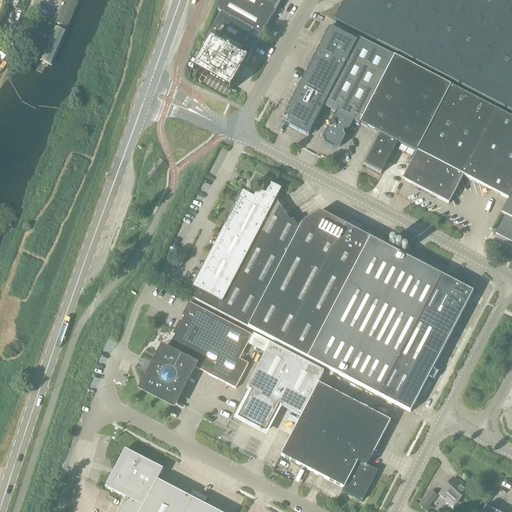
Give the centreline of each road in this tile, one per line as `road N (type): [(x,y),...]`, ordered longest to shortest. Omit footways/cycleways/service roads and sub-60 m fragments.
road 1 (primary): [(0,511),(144,105)]
road 2 (unclassified): [(511,284),(230,130)]
road 3 (unclassified): [(312,511),(101,402)]
road 4 (unclassified): [(230,130),(308,0)]
road 5 (unclassified): [(511,289),(445,419)]
